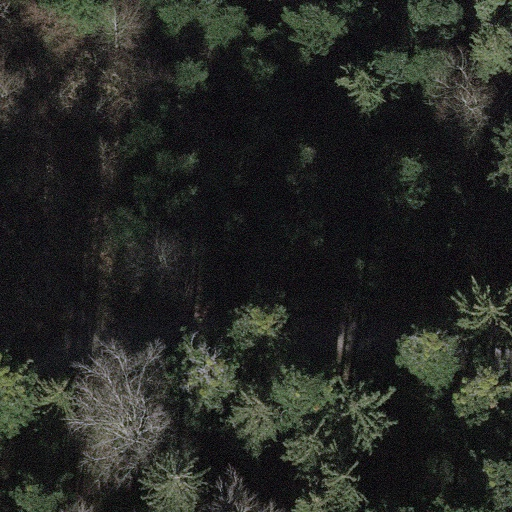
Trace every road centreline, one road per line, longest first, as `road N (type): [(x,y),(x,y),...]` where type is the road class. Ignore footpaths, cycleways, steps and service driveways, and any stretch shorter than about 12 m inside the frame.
road 1 (track): [(511,326),(379,339),(244,333),(115,341),(0,383)]
road 2 (track): [(0,181),(115,341)]
